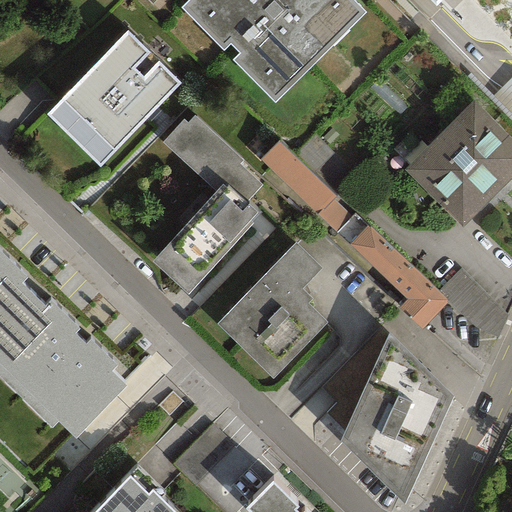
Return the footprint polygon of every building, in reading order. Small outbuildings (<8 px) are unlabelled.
[(187,0),(179,8),(223,50),(229,43),(238,53),(231,60),(274,103),(364,13),(351,0),(187,0)] [(417,0),(435,17),(452,0),(417,0)] [(149,54),(126,31),(44,114),(97,167),(145,119),(181,83),(159,61),(142,78),(134,69),(149,54)] [(511,113),(511,79),(494,96),(511,115),(511,113)] [(511,178),(511,142),(471,102),(404,169),(462,228),(511,178)] [(182,120),(162,143),(214,190),(150,260),(187,293),(259,214),(246,202),(262,185),(240,165),(244,161),(195,117),(187,125),(182,120)] [(291,154),(279,142),(260,161),(334,232),(349,217),(331,200),(335,196),(291,154)] [(439,292),(368,226),(350,244),(407,302),(399,310),(421,330),(447,300),(439,292)] [(320,269),(296,245),(218,323),(240,345),(273,377),(326,323),(308,304),(313,299),(301,288),(320,269)] [(0,328),(34,295),(21,283),(27,277),(0,250),(0,328)] [(508,317),(460,270),(439,292),(447,300),(497,340),(508,317)] [(34,295),(0,328),(0,379),(49,429),(58,422),(73,438),(126,385),(114,373),(119,367),(91,339),(85,344),(75,333),(79,329),(53,303),(47,308),(34,295)] [(402,511),(453,402),(386,344),(340,447),(402,511)] [(233,446),(211,424),(172,461),(194,483),(233,446)] [(136,468),(93,511),(172,511),(159,499),(163,494),(136,468)] [(298,508),(271,482),(244,509),(247,511),(296,511),(294,510),(298,508)]
